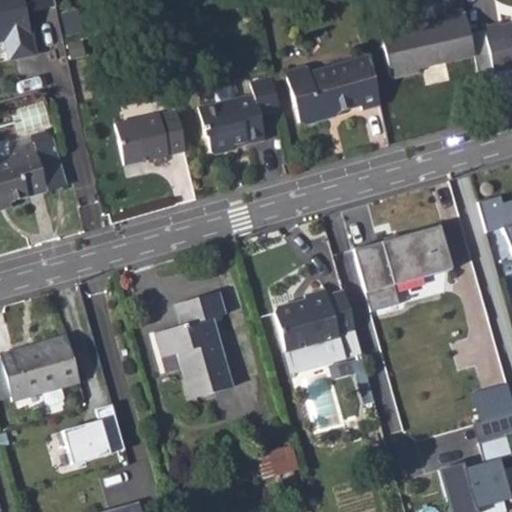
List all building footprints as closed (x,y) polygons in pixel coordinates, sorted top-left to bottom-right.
[(56,12),(53,0),(0,0),(0,49),(7,48),(12,67),(38,60),(27,19),(56,12)] [(409,71),(469,59),(464,32),(460,14),(374,32),(384,80),(410,74),(409,71)] [(484,70),(484,72),(511,66),(511,21),(492,25),(491,24),(475,27),(475,30),(484,70)] [(475,30),(464,32),(469,59),(472,72),(484,70),(475,30)] [(373,105),(362,55),(303,70),(301,63),(281,68),(293,119),(303,123),(314,119),(314,113),(354,105),(356,109),(373,105)] [(252,119),(274,113),(265,79),(244,84),(247,96),(195,109),(206,155),(258,142),(252,119)] [(49,109),(21,109),(20,124),(49,125),(49,109)] [(182,155),(172,115),(115,129),(125,169),(182,155)] [(67,195),(82,191),(68,143),(53,147),(67,195)] [(28,206),(67,195),(53,147),(28,154),(29,159),(0,167),(0,217),(29,210),(28,206)] [(511,199),(504,201),(502,195),(480,202),(487,231),(504,227),(511,251),(511,199)] [(362,251),(378,314),(407,306),(402,287),(460,272),(448,229),(362,251)] [(348,355),(367,350),(351,292),(334,296),(332,290),(314,295),(317,305),(304,308),(303,304),(283,309),(294,350),(343,337),(348,355)] [(174,354),(187,398),(226,387),(206,317),(220,314),(214,292),(169,304),(174,325),(150,331),(157,358),(174,354)] [(85,383),(73,335),(7,352),(9,359),(18,396),(20,400),(50,393),(52,403),(57,406),(67,403),(70,399),(67,389),(85,383)] [(0,400),(18,396),(9,359),(0,360),(0,400)] [(125,449),(113,404),(99,408),(101,419),(63,431),(72,464),(125,449)] [(511,496),(503,460),(511,457),(511,434),(511,435),(484,442),(488,457),(444,468),(454,511),(480,511),(479,507),(511,499),(511,496)] [(261,460),(269,485),(296,475),(288,451),(261,460)] [(147,511),(146,503),(109,511),(147,511)]
